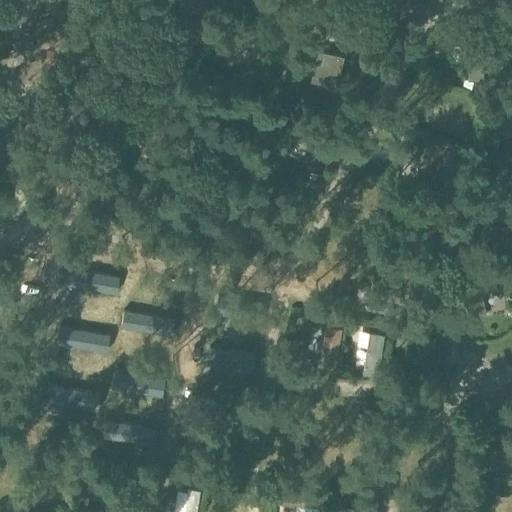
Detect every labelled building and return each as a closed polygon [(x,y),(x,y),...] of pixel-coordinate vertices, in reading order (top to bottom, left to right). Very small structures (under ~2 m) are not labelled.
[(198,0),(170,0),(169,5),(196,11),(198,0)] [(469,35),(466,80),(481,81),(484,36),(469,35)] [(462,63),(463,49),(450,48),(449,62),(462,63)] [(342,56),(315,50),(309,80),(334,86),(342,56)] [(123,111),(119,141),(145,144),(149,114),(123,111)] [(511,112),(497,113),(498,129),(511,128),(511,112)] [(296,126),(289,140),(328,159),(335,145),(296,126)] [(270,222),(243,219),(240,251),(266,253),(270,222)] [(68,268),(65,284),(115,292),(118,275),(68,268)] [(498,287),(493,268),(460,276),(470,317),(486,313),(481,290),(498,287)] [(0,293),(0,310),(9,312),(12,296),(0,293)] [(217,295),(214,311),(260,319),(263,302),(217,295)] [(122,309),(120,326),(170,334),(172,317),(122,309)] [(324,325),(318,365),(333,368),(340,327),(324,325)] [(58,326),(55,343),(106,351),(108,334),(58,326)] [(369,331),(362,373),(377,376),(384,334),(369,331)] [(418,332),(410,372),(428,376),(436,335),(418,332)] [(209,346),(206,363),(252,370),(255,354),(209,346)] [(113,370),(110,387),(160,395),(163,378),(113,370)] [(49,385),(46,401),(96,410),(99,393),(49,385)] [(224,411),(220,454),(241,456),(245,412),(224,411)] [(105,419),(102,436),(152,444),(155,427),(105,419)] [(511,483),(506,447),(492,450),(498,487),(511,484),(511,483)] [(82,474),(80,486),(128,491),(130,479),(82,474)] [(279,487),(277,503),(296,505),(318,507),(320,507),(321,491),(279,487)] [(186,491),(183,511),(195,511),(199,489),(187,488),(186,491)] [(338,511),(374,511),(375,502),(339,502),(338,511)]
